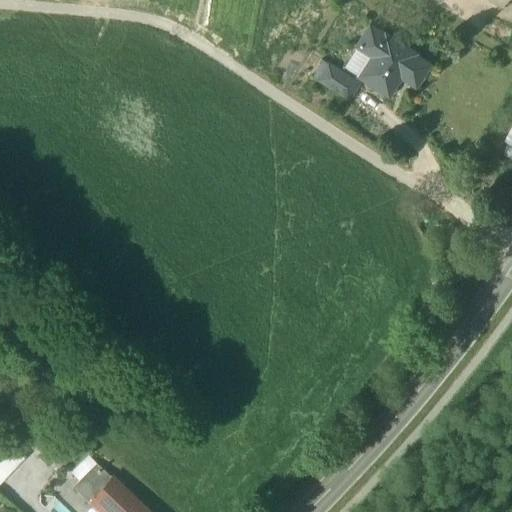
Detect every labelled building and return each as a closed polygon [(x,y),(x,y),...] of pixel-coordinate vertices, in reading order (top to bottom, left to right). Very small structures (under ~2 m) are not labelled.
[(357,76),(387,96),(403,71),(418,81),(428,65),(413,55),(414,54),(384,34),(383,36),(369,26),(357,43),(372,53),(357,76)] [(372,53),(357,43),(342,67),(357,76),(372,53)] [(317,80),(347,99),(357,83),(327,64),(317,80)] [(21,428),(42,446),(56,430),(36,412),(21,428)] [(0,481),(21,461),(2,443),(0,445),(0,481)] [(84,486),(101,469),(87,456),(71,473),(84,486)] [(78,492),(89,502),(111,480),(101,469),(84,486),(78,492)] [(146,511),(112,479),(111,480),(89,502),(89,503),(98,511),(146,511)]
